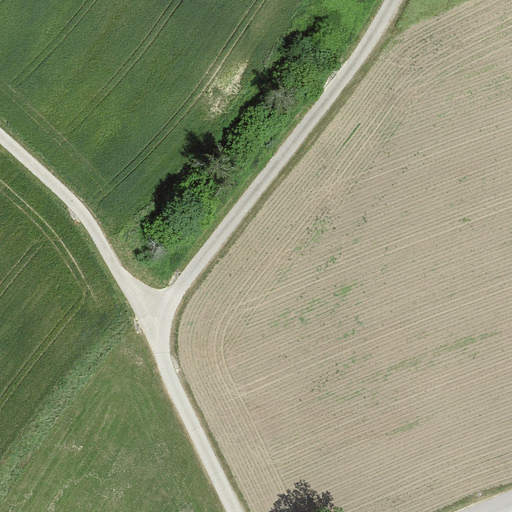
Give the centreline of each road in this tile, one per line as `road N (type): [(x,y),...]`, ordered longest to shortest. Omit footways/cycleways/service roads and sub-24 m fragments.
road 1 (track): [(0,137),(103,232),(154,319),(242,511)]
road 2 (track): [(399,0),(154,319)]
